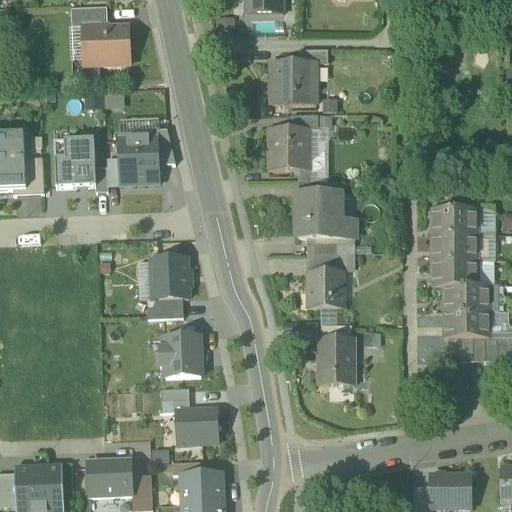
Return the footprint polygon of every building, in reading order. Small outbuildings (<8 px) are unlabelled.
[(245,0),(246,20),(280,19),(280,0),(245,0)] [(71,14),(72,33),(83,32),(83,31),(108,30),(107,13),(71,14)] [(90,65),(96,71),(130,69),(128,33),(108,33),(108,30),(83,31),(83,32),(83,46),(89,51),(90,65)] [(83,32),(72,33),(73,65),(90,65),(89,51),(83,46),(83,32)] [(316,68),(328,68),(328,54),(298,55),(298,67),(316,67),(316,68)] [(271,109),(316,108),(316,68),(316,67),(298,67),(270,68),(271,109)] [(105,113),(105,114),(125,113),(124,97),(104,98),(105,113)] [(105,113),(104,98),(85,99),(86,114),(105,113)] [(310,133),(318,133),(318,131),(318,121),(290,121),(290,133),(310,133)] [(120,124),(120,142),(153,140),(153,135),(159,135),(159,123),(120,124)] [(328,131),(318,131),(318,133),(310,133),(310,175),(310,187),(323,187),(328,187),(328,131)] [(298,175),(310,175),(310,133),(290,133),(268,133),(268,175),(298,175)] [(153,135),(153,140),(157,140),(159,170),(175,169),(167,135),(159,135),(153,135)] [(0,194),(13,194),(26,194),(25,175),(25,163),(24,138),(0,138),(0,194)] [(29,141),(30,156),(49,155),(48,140),(29,141)] [(120,142),(118,142),(120,190),(159,188),(159,170),(157,140),(153,140),(120,142)] [(54,146),(56,193),(96,191),(95,173),(94,144),(54,146)] [(26,194),(13,194),(13,200),(44,199),(43,163),(25,163),(25,175),(26,194)] [(96,191),(96,197),(108,197),(107,173),(95,173),(96,191)] [(298,175),(298,187),(310,187),(310,175),(298,175)] [(323,187),(310,187),(298,187),(298,199),(323,199),(323,187)] [(307,243),(354,243),(354,225),(339,226),(339,199),(323,199),(298,199),(298,243),(307,243)] [(432,214),(432,240),(477,240),(477,214),(432,214)] [(432,240),(432,265),(477,265),(477,240),(432,240)] [(336,246),(336,258),(354,258),(354,243),(307,243),(307,246),(336,246)] [(307,246),(307,259),(336,258),(336,246),(307,246)] [(336,271),(336,258),(307,259),(307,272),(336,271)] [(354,277),(354,258),(336,258),(336,271),(307,272),(307,277),(343,277),(354,277)] [(187,264),(151,265),(152,304),(152,305),(183,304),(183,303),(188,303),(188,291),(191,291),(191,275),(187,275),(187,264)] [(432,291),(444,291),(477,291),(477,265),(432,265),(432,291)] [(337,312),(343,312),(343,277),(307,277),(307,312),(321,312),(337,312)] [(444,291),(444,316),(489,316),(489,291),(477,291),(444,291)] [(152,305),(152,304),(146,304),(147,324),(183,323),(183,304),(152,305)] [(321,312),(321,330),(337,330),(337,312),(321,312)] [(489,342),(489,316),(444,316),(444,343),(449,343),(461,343),(473,343),(485,343),(489,343),(489,342)] [(321,344),(351,344),(351,330),(337,330),(321,330),(321,344)] [(165,372),(165,383),(201,381),(199,341),(164,343),(164,353),(160,353),(160,372),(165,372)] [(485,366),(496,366),(496,342),(489,342),(489,343),(485,343),(485,366)] [(509,342),(496,342),(496,366),(509,366),(509,342)] [(449,366),(461,366),(461,343),(449,343),(449,366)] [(461,366),(473,366),(473,343),(461,343),(461,366)] [(473,366),(485,366),(485,343),(473,343),(473,366)] [(317,389),(355,389),(355,344),(351,344),(321,344),(317,344),(317,389)] [(420,344),(417,363),(438,367),(441,348),(420,344)] [(161,418),(175,417),(190,417),(189,394),(160,395),(161,418)] [(218,447),(217,416),(190,417),(175,417),(177,449),(218,447)] [(151,454),(151,469),(169,468),(169,454),(151,454)] [(89,502),(132,500),(131,481),(131,466),(88,467),(89,502)] [(173,480),(182,479),(200,479),(200,467),(172,468),(173,480)] [(63,511),(64,505),(61,504),(64,499),(62,469),(19,470),(19,478),(15,479),(15,511),(63,511)] [(511,472),(501,472),(501,508),(511,508),(511,472)] [(0,511),(15,511),(15,479),(0,478),(0,511)] [(200,479),(182,479),(183,511),(221,511),(220,478),(200,479)] [(152,511),(151,480),(131,481),(132,500),(132,511),(152,511)] [(470,511),(471,480),(430,480),(430,492),(429,511),(470,511)] [(413,511),(429,511),(430,492),(413,492),(413,511)]
